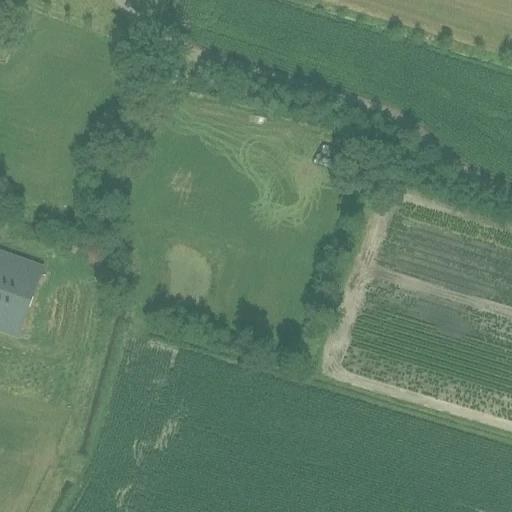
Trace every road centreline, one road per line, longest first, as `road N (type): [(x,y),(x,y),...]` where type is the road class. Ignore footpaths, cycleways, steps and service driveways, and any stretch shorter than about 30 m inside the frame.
road 1 (track): [(511,193),(479,183),(395,118),(196,59),(186,48),(198,0)]
road 2 (track): [(241,0),(511,81)]
